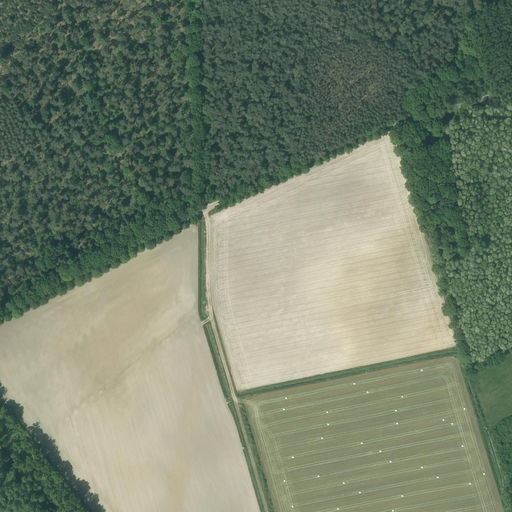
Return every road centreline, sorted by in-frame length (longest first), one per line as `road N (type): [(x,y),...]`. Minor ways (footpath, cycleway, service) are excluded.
road 1 (unclassified): [(0,315),(330,151),(511,83)]
road 2 (track): [(199,0),(208,295),(267,511)]
